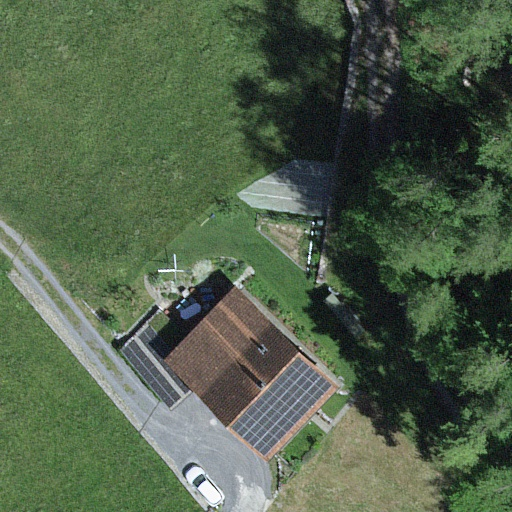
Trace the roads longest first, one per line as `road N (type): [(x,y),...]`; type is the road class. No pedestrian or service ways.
road 1 (track): [(363,0),(378,166),(396,252),(439,377),(511,479)]
road 2 (track): [(0,235),(150,412)]
